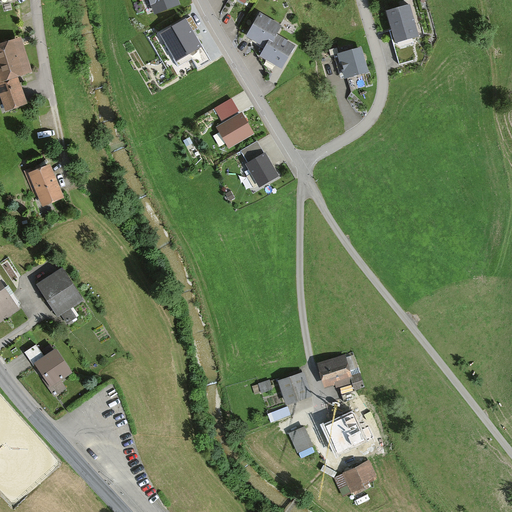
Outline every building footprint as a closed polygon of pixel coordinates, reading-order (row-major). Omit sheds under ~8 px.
[(149,0),(155,13),(179,4),(177,0),(149,0)] [(411,7),(388,14),(403,64),(415,60),(410,44),(421,41),(411,7)] [(250,36),(267,45),(270,40),(272,42),(275,36),(280,27),(260,16),(250,36)] [(209,61),(185,19),(160,34),(178,65),(192,57),(198,67),(209,61)] [(293,45),(275,36),(272,42),(270,40),(267,45),(261,56),(281,67),(293,45)] [(19,43),(0,50),(0,89),(8,112),(25,105),(17,81),(31,76),(19,43)] [(362,51),(338,57),(344,81),(368,75),(362,51)] [(237,110),(231,100),(216,109),(222,119),(237,110)] [(252,133),(241,114),(217,128),(228,147),(252,133)] [(278,177),(257,142),(240,152),(260,187),(278,177)] [(50,165),(29,174),(43,209),(65,200),(50,165)] [(63,273),(39,288),(59,319),(83,304),(63,273)] [(0,279),(0,324),(20,311),(0,279)] [(56,354),(36,368),(57,396),(66,390),(60,383),(71,374),(56,354)] [(353,354),(318,365),(326,389),(339,385),(342,394),(364,387),(353,354)] [(310,399),(303,376),(279,383),(285,406),(310,399)] [(361,408),(325,424),(339,455),(375,439),(361,408)] [(304,429),(291,436),(299,454),(313,448),(304,429)] [(374,482),(366,465),(341,476),(349,494),(374,482)]
